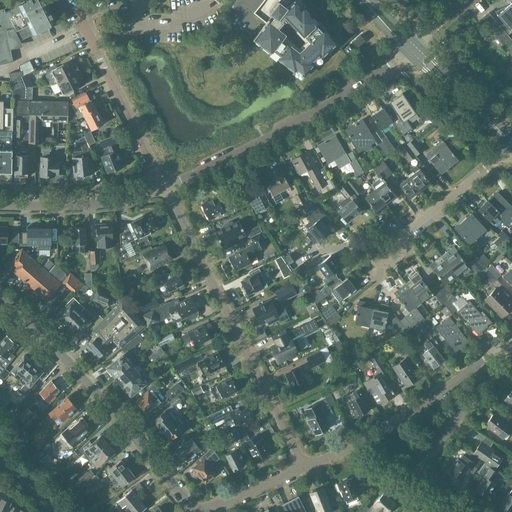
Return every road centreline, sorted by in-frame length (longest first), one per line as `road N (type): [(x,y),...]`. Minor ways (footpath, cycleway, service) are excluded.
road 1 (residential): [(304,468),(164,190)]
road 2 (residential): [(196,511),(119,419),(0,298)]
road 3 (residential): [(164,190),(337,98),(408,45)]
road 4 (residential): [(164,190),(73,0)]
road 5 (residential): [(364,445),(511,346)]
road 6 (residential): [(0,206),(100,206),(164,190)]
road 7 (residential): [(411,478),(511,346)]
road 8 (tertiary): [(507,142),(408,45)]
road 9 (residential): [(409,234),(507,142)]
